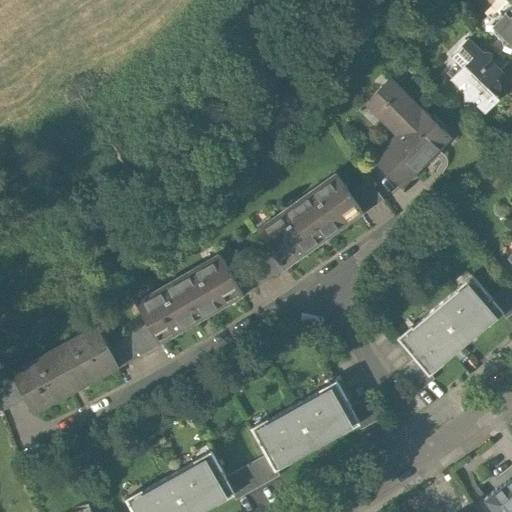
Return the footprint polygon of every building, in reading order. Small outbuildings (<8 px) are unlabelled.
[(511,6),(499,21),(511,32),(511,6)] [(466,100),(475,100),(486,111),(502,94),(491,84),(504,69),(470,38),(454,55),(465,64),(451,78),(466,92),(466,100)] [(439,65),(448,75),(459,65),(450,55),(439,65)] [(462,126),(403,69),(380,93),(411,124),(387,149),(414,175),(462,126)] [(295,260),(373,204),(362,189),(347,168),(269,223),(284,244),(295,260)] [(396,194),(382,174),(362,189),(373,204),(376,208),(396,194)] [(284,244),(242,270),(252,289),(255,291),(298,264),(295,260),(284,244)] [(160,318),(170,336),(252,289),(242,270),(230,249),(147,297),(160,318)] [(474,282),(463,293),(460,290),(412,330),(414,333),(403,342),(399,338),(398,338),(418,363),(428,374),(429,373),(426,370),(438,360),(440,363),(488,324),(485,320),(498,310),(501,313),(501,312),(492,301),(472,277),(470,278),(474,282)] [(511,315),(511,287),(510,285),(492,301),(501,312),(501,313),(506,320),(511,315)] [(160,318),(118,342),(128,360),(130,363),(172,339),(170,336),(160,318)] [(22,369),(24,374),(36,395),(44,408),(128,360),(118,342),(105,321),(22,369)] [(428,374),(418,363),(399,378),(415,396),(434,381),(434,380),(429,373),(428,374)] [(24,374),(5,386),(17,406),(36,395),(24,374)] [(335,384),(253,430),(252,429),(251,429),(267,456),(268,458),(275,471),(276,471),(275,469),(323,441),(324,441),(356,423),(358,425),(359,424),(350,409),(335,382),(334,383),(335,384)] [(382,418),(371,398),(350,409),(359,424),(358,425),(361,431),(382,418)] [(209,455),(128,501),(127,499),(126,499),(132,511),(198,511),(231,494),(232,496),(233,495),(224,480),(211,455),(210,453),(209,454),(209,455)] [(267,456),(246,468),(257,489),(279,477),(276,471),(275,471),(268,458),(267,456)] [(257,489),(246,468),(224,480),(233,495),(232,496),(235,501),(257,489)] [(493,509),(490,511),(511,511),(511,497),(511,498),(505,491),(489,503),(493,509)]
